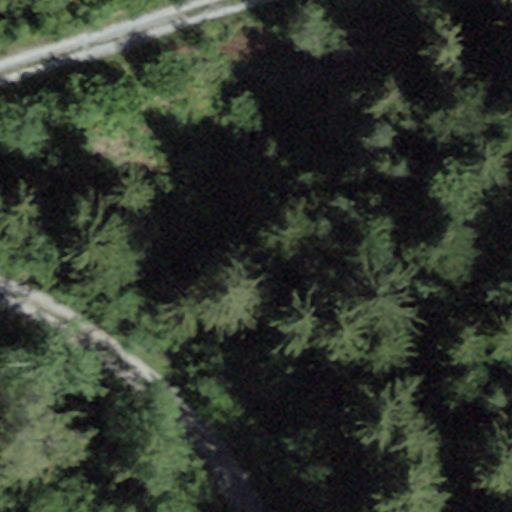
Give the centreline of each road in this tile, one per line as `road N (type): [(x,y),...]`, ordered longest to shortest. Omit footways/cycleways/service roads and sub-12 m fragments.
road 1 (track): [(241,511),(208,446),(152,391),(64,325),(0,303)]
road 2 (track): [(0,81),(37,65),(168,42),(286,0)]
